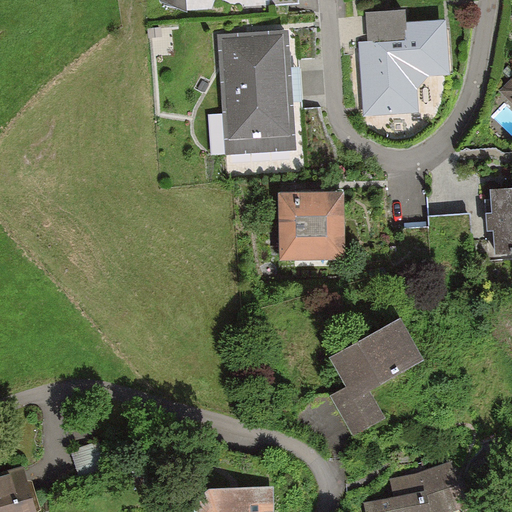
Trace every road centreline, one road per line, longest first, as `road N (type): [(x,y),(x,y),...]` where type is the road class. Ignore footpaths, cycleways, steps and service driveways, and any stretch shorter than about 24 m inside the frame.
road 1 (residential): [(488,0),(466,107),(437,144),(400,158),(376,155),(340,125),(325,0)]
road 2 (residential): [(0,408),(91,389),(295,442),(318,460),(322,511)]
